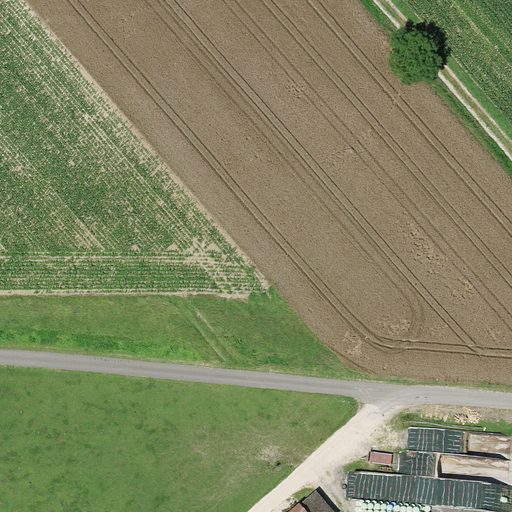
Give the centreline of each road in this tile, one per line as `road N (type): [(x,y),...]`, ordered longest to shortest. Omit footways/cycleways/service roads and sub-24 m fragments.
road 1 (unclassified): [(511,404),(0,357)]
road 2 (track): [(381,0),(511,152)]
road 3 (track): [(400,395),(262,511)]
